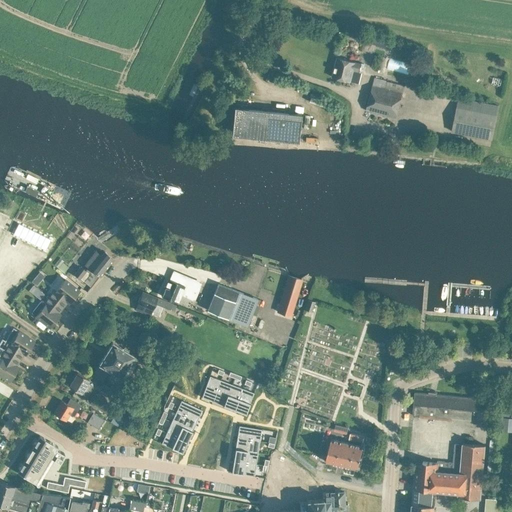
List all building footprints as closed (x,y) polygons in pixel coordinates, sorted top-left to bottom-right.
[(388,39),(374,35),(371,44),(386,48),(388,39)] [(356,83),(359,72),(361,64),(337,57),(335,65),(332,77),(356,83)] [(497,77),(496,85),(508,85),(508,78),(497,77)] [(396,118),(404,86),(386,82),(386,81),(375,78),(366,110),(396,118)] [(492,139),(498,106),(458,98),(452,131),(492,139)] [(298,101),(287,100),(287,110),(297,111),(298,101)] [(242,108),(242,104),(236,104),(235,107),(234,107),(232,135),(298,142),(301,114),(242,108)] [(113,259),(105,253),(102,257),(94,251),(84,264),(88,267),(85,271),(80,267),(74,275),(91,288),(113,259)] [(60,258),(54,265),(64,273),(68,267),(62,263),(64,261),(60,258)] [(43,269),(35,280),(42,285),(50,274),(43,269)] [(288,275),(277,312),(291,316),(303,279),(288,275)] [(162,289),(161,292),(162,293),(161,296),(177,303),(181,295),(188,298),(192,289),(190,288),(185,286),(168,279),(164,289),(162,289)] [(69,303),(71,300),(79,291),(65,280),(55,292),(53,290),(48,296),(62,308),(67,302),(69,303)] [(85,295),(88,291),(76,281),(72,285),(85,295)] [(247,326),(255,307),(258,299),(219,283),(208,310),(247,326)] [(34,285),(32,289),(42,297),(45,294),(34,285)] [(150,316),(151,313),(159,316),(163,307),(174,311),(176,305),(142,291),(138,303),(141,305),(139,310),(135,309),(150,316)] [(42,300),(32,312),(36,316),(50,327),(57,318),(55,317),(58,313),(62,308),(48,296),(44,301),(42,300)] [(312,312),(315,301),(309,299),(305,310),(312,312)] [(2,339),(0,341),(0,347),(4,350),(20,360),(23,353),(26,350),(28,351),(34,341),(19,331),(13,327),(5,341),(2,339)] [(144,339),(160,345),(166,347),(167,345),(174,348),(176,344),(168,340),(169,336),(164,334),(149,327),(144,339)] [(112,342),(99,364),(108,369),(121,377),(121,376),(126,379),(128,378),(139,361),(138,358),(134,356),(121,348),(112,342)] [(0,375),(9,381),(16,371),(14,369),(16,366),(20,360),(4,350),(0,356),(0,375)] [(95,383),(86,378),(77,372),(69,386),(87,397),(95,383)] [(209,375),(201,397),(213,401),(221,380),(209,375)] [(221,380),(213,401),(223,405),(232,384),(221,380)] [(106,394),(110,388),(103,384),(99,390),(106,394)] [(232,384),(223,405),(234,409),(242,388),(232,384)] [(242,388),(234,409),(245,414),(254,392),(242,388)] [(451,421),(452,409),(477,411),(479,398),(437,394),(437,393),(439,393),(439,392),(428,391),(428,392),(430,392),(429,393),(415,392),(413,415),(421,416),(420,418),(451,421)] [(81,404),(79,403),(70,398),(67,404),(61,400),(53,413),(66,421),(70,413),(74,415),(81,404)] [(181,400),(176,411),(197,420),(202,409),(181,400)] [(176,411),(171,421),(192,431),(197,420),(176,411)] [(119,428),(110,423),(93,412),(87,421),(98,428),(99,429),(113,438),(119,428)] [(110,423),(119,428),(125,419),(116,413),(110,423)] [(511,418),(502,418),(501,429),(511,430),(511,418)] [(171,421),(166,432),(187,441),(192,431),(171,421)] [(239,426),(237,437),(259,441),(261,429),(239,426)] [(166,432),(161,443),(182,452),(187,441),(166,432)] [(326,462),(342,466),(358,469),(364,446),(362,446),(364,436),(351,433),(349,443),(331,439),(326,462)] [(237,437),(235,449),(258,452),(259,441),(237,437)] [(40,439),(19,472),(36,480),(51,455),(56,458),(58,453),(53,450),(55,447),(40,439)] [(414,489),(436,491),(459,493),(459,497),(480,499),(485,445),(463,443),(463,445),(455,444),(453,462),(436,461),(436,462),(423,461),(423,465),(416,465),(414,489)] [(235,449),(233,460),(256,464),(258,452),(235,449)] [(233,460),(231,472),(254,476),(256,464),(233,460)] [(64,477),(62,484),(47,481),(46,488),(68,492),(69,484),(84,487),(86,481),(64,477)] [(0,505),(7,508),(14,486),(0,481),(0,505)] [(148,493),(150,486),(139,484),(137,491),(148,493)] [(70,498),(43,493),(42,493),(14,486),(7,508),(20,511),(68,511),(69,509),(68,508),(70,498)] [(434,511),(436,491),(414,489),(411,511),(434,511)] [(335,492),(323,493),(323,498),(322,499),(307,500),(307,501),(300,502),(300,509),(280,510),(280,511),(348,511),(348,505),(345,505),(344,492),(340,492),(340,490),(335,490),(335,492)] [(499,511),(500,497),(490,497),(489,511),(499,511)] [(131,500),(129,509),(128,511),(137,511),(143,511),(145,503),(131,500)] [(71,501),(69,511),(86,511),(87,508),(88,508),(89,503),(82,501),(82,504),(71,501)]
